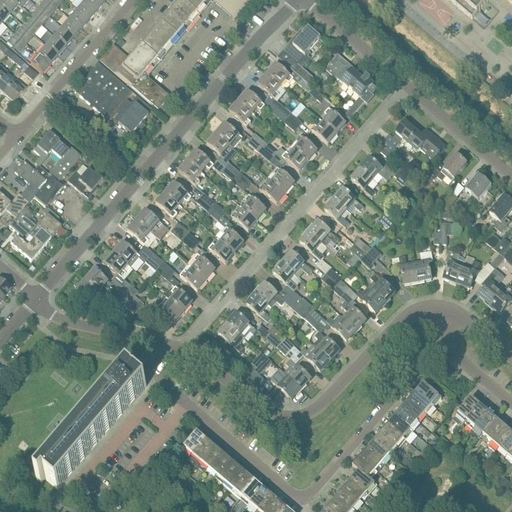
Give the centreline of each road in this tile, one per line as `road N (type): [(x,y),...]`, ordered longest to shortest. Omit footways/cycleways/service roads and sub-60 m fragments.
road 1 (residential): [(441,339),(299,500),(159,378),(174,349)]
road 2 (residential): [(37,300),(296,0)]
road 3 (residential): [(174,349),(409,86)]
road 4 (residential): [(421,303),(318,405),(297,414),(265,407),(174,349)]
road 5 (residential): [(17,135),(131,0)]
road 6 (residential): [(174,349),(59,318),(37,300)]
road 7 (residential): [(409,86),(303,0)]
road 8 (residential): [(511,173),(409,86)]
